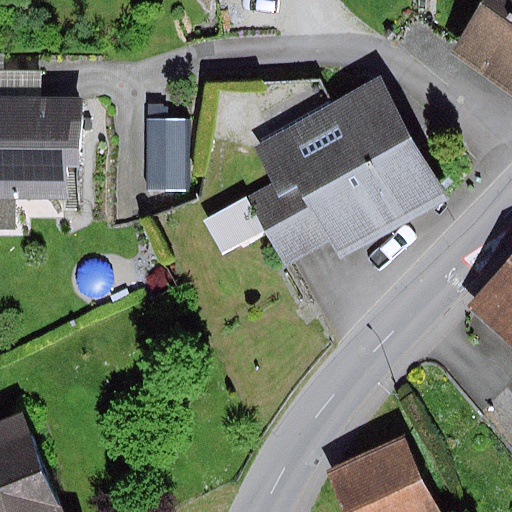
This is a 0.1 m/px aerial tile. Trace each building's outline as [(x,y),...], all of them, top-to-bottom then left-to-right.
[(511,0),(497,0),(461,55),(511,88),(511,0)] [(282,183),(251,200),(269,233),(289,270),(336,245),(348,267),(459,208),(390,80),(263,148),(282,183)] [(91,102),(0,102),(0,209),(71,209),(71,173),(92,173),(91,102)] [(191,120),(153,120),(152,190),(190,190),(191,120)] [(269,233),(251,200),(211,222),(229,255),(269,233)] [(511,273),(480,307),(511,337),(511,273)] [(73,511),(36,414),(0,427),(0,511),(73,511)] [(447,511),(416,438),(340,471),(357,511),(447,511)]
